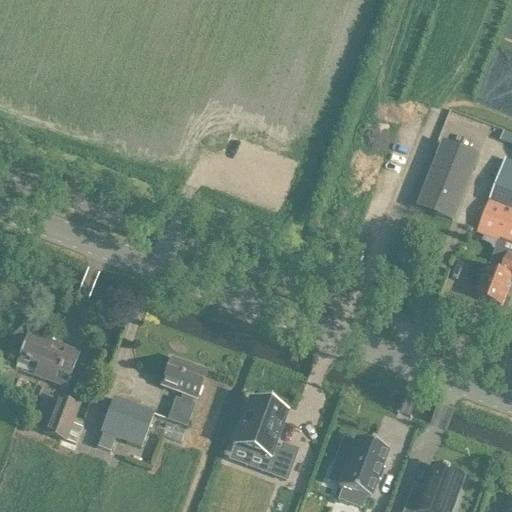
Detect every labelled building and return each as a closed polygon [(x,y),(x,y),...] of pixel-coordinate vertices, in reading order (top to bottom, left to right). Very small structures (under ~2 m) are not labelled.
[(476,161),(445,148),(422,208),(453,220),(476,161)] [(511,167),(506,165),(481,232),(499,239),(489,267),(503,272),(509,254),(511,254),(511,167)] [(503,272),(489,267),(478,298),(503,307),(511,282),(511,254),(509,254),(503,272)] [(66,390),(79,355),(28,335),(17,365),(35,372),(33,379),(66,390)] [(172,361),(162,390),(181,397),(180,399),(174,398),(166,421),(186,429),(194,407),(191,406),(193,400),(196,401),(206,373),(172,361)] [(43,434),(66,442),(78,407),(55,400),(43,434)] [(101,434),(102,435),(98,449),(110,453),(115,440),(141,450),(153,415),(113,400),(101,434)] [(262,404),(252,400),(234,448),(268,461),(268,459),(276,462),(271,475),(286,480),(297,450),(282,445),(280,451),(272,448),(286,412),(275,408),(277,405),(264,400),(262,404)] [(370,498),(388,450),(356,438),(354,443),(343,439),(335,461),(346,465),(338,487),(343,488),(339,500),(361,508),(365,497),(370,498)] [(446,471),(433,467),(421,499),(410,494),(403,511),(452,511),(465,478),(452,474),(452,473),(447,471),(446,471)]
